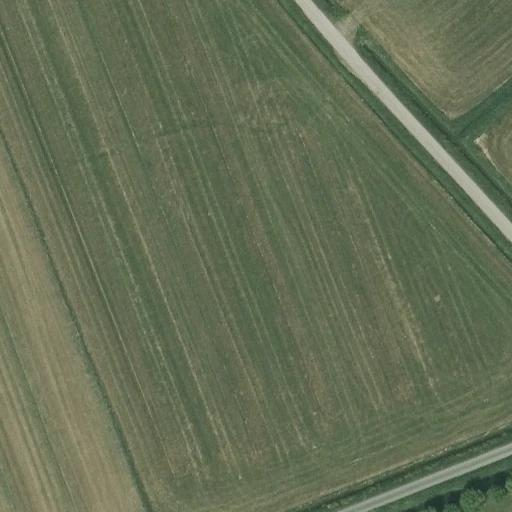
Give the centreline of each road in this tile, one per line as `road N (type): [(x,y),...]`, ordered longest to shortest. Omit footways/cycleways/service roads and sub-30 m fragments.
road 1 (unclassified): [(317,0),(511,233)]
road 2 (unclassified): [(353,511),(511,450)]
